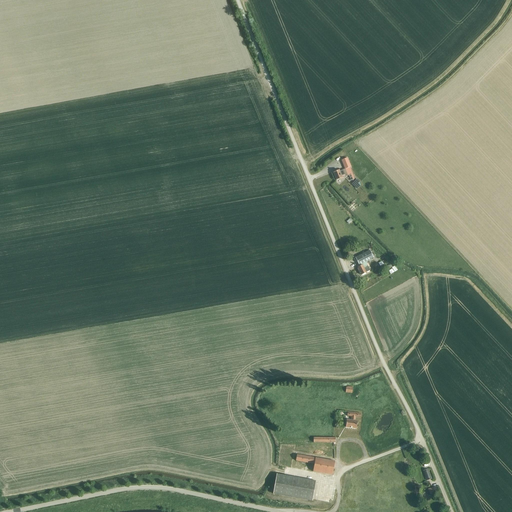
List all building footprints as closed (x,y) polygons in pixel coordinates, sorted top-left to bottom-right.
[(353,180),(348,168),(351,167),(347,158),(341,161),(345,169),(342,171),(342,170),(339,172),(339,171),(333,173),(336,181),(349,176),(351,181),(353,180)] [(364,177),(369,172),(366,168),(361,174),(364,177)] [(362,185),(357,179),(352,183),(357,189),(362,185)] [(370,271),(365,261),(373,258),(370,250),(355,257),(359,266),(357,267),(361,275),(366,273),(370,271)] [(396,266),(389,270),(391,275),(398,271),(396,266)] [(346,420),(345,428),(356,429),(357,421),(355,421),(355,417),(360,418),(360,414),(347,412),(347,416),(351,417),(350,421),(346,420)] [(332,475),(335,462),(297,455),(296,461),(314,464),(313,472),(332,475)] [(432,479),(428,469),(423,471),(427,481),(432,479)] [(312,501),(316,482),(276,475),(273,495),(312,501)]
